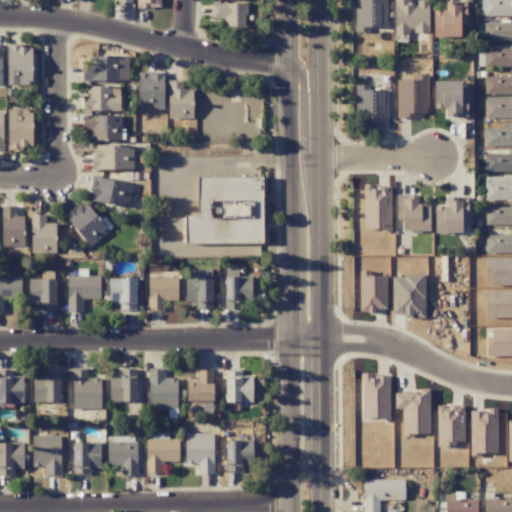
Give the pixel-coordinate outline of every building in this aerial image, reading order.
[(136,0),(137,8),(160,7),(159,0),(136,0)] [(355,0),(356,32),(369,32),(369,26),(385,26),(384,0),(355,0)] [(428,32),(428,1),(411,2),(410,0),(393,0),(395,35),(409,34),(409,33),(428,32)] [(511,16),(511,0),(483,0),(483,15),(511,16)] [(433,11),(433,36),(459,37),(460,25),(466,25),(466,1),(445,1),(445,11),(433,11)] [(223,27),(245,27),(246,3),(211,3),(211,18),(223,18),(223,27)] [(483,41),(511,40),(511,21),(483,22),(483,41)] [(30,46),(7,47),(7,85),(31,85),(30,46)] [(511,47),(483,48),(484,67),(511,66),(511,47)] [(484,77),(484,94),(511,93),(511,70),(509,71),(509,76),(484,77)] [(162,109),(163,74),(139,74),(138,109),(162,109)] [(397,117),(427,116),(426,74),(414,74),(414,79),(396,80),(397,117)] [(168,81),(167,118),(192,119),(192,89),(182,89),(182,81),(168,81)] [(460,81),(433,81),(433,108),(446,108),(446,117),(467,117),(467,92),(460,92),(460,81)] [(355,115),(361,115),(361,127),(386,128),(387,90),(369,89),(369,84),(356,84),(355,115)] [(119,86),(86,87),(87,96),(82,96),(82,111),(120,110),(119,86)] [(484,118),(511,117),(511,96),(484,97),(484,118)] [(7,109),(8,148),(32,147),(31,109),(7,109)] [(120,140),(121,116),(82,115),(82,130),(90,130),(90,140),(120,140)] [(485,129),(485,146),(511,145),(511,123),(501,123),(501,128),(485,129)] [(132,145),(93,145),(93,169),(132,170),(132,145)] [(511,151),(501,152),(501,149),(484,149),(485,172),(511,171),(511,151)] [(131,185),(95,176),(90,200),(126,208),(131,185)] [(485,200),(511,199),(511,176),(484,177),(485,200)] [(182,243),(260,242),(260,177),(196,177),(196,216),(182,216),(182,243)] [(363,227),(389,229),(391,189),(365,188),(364,196),(363,227)] [(396,195),(396,219),(403,218),(403,230),(430,230),(429,204),(417,204),(416,195),(396,195)] [(435,206),(434,232),(461,233),(461,220),(467,220),(467,197),(446,197),(446,206),(435,206)] [(68,219),(84,240),(90,235),(94,240),(106,230),(86,204),(68,219)] [(511,205),(485,206),(485,225),(511,224),(511,205)] [(22,217),(14,217),(14,209),(1,210),(3,247),(23,246),(22,217)] [(39,232),(46,232),(46,216),(31,216),(32,231),(39,230),(39,232)] [(485,235),(485,253),(511,252),(511,230),(510,230),(510,235),(485,235)] [(511,258),(486,257),(485,274),(490,275),(490,284),(511,284),(511,258)] [(212,309),(211,276),(205,276),(205,270),(194,270),(194,277),(185,277),(185,302),(195,302),(195,309),(212,309)] [(387,276),(359,275),(359,311),(386,311),(387,276)] [(21,277),(0,276),(0,312),(3,312),(3,299),(20,299),(21,277)] [(99,276),(66,277),(68,312),(82,311),(82,299),(100,298),(99,276)] [(240,309),(240,303),(251,302),(251,276),(224,277),(225,309),(240,309)] [(177,297),(177,277),(147,277),(148,310),(163,310),(163,298),(177,297)] [(136,279),(109,278),(108,304),(118,305),(118,310),(135,310),(136,279)] [(38,312),(55,311),(55,279),(28,279),(29,305),(38,305),(38,312)] [(511,317),(511,291),(484,292),(485,318),(511,317)] [(492,350),(511,350),(511,328),(492,329),(492,350)] [(21,376),(10,376),(10,369),(0,369),(0,403),(22,402),(21,376)] [(109,375),(109,402),(136,401),(135,369),(119,369),(119,375),(109,375)] [(33,402),(59,402),(59,373),(51,373),(51,370),(43,370),(43,376),(32,376),(33,402)] [(100,408),(100,378),(87,378),(87,370),(71,370),(72,409),(100,408)] [(176,409),(176,378),(164,378),(164,370),(148,370),(149,410),(176,409)] [(224,402),(252,402),(252,376),(240,375),(240,371),(225,371),(224,402)] [(362,418),(388,417),(386,376),(370,377),(370,373),(361,373),(362,418)] [(436,408),(437,445),(455,445),(455,441),(462,441),(462,408),(436,408)] [(496,454),(496,410),(469,410),(470,454),(496,454)] [(212,433),(184,434),(185,465),(197,464),(197,474),(213,474),(212,433)] [(59,435),(32,436),(32,467),(44,466),(44,477),(60,476),(59,435)] [(107,437),(107,465),(121,465),(121,475),(135,475),(136,437),(107,437)] [(161,473),(160,461),(178,461),(178,439),(145,439),(146,474),(161,473)] [(252,466),(252,439),(225,440),(226,472),(243,472),(243,466),(252,466)] [(0,475),(13,475),(13,469),(23,469),(22,443),(0,443),(0,475)] [(72,474),(90,474),(90,468),(98,468),(99,443),(73,443),(72,474)] [(363,479),(362,511),(377,511),(378,500),(404,500),(404,480),(363,479)] [(476,511),(477,499),(454,498),(454,494),(445,494),(444,511),(476,511)] [(511,511),(511,497),(482,498),(482,511),(511,511)]
